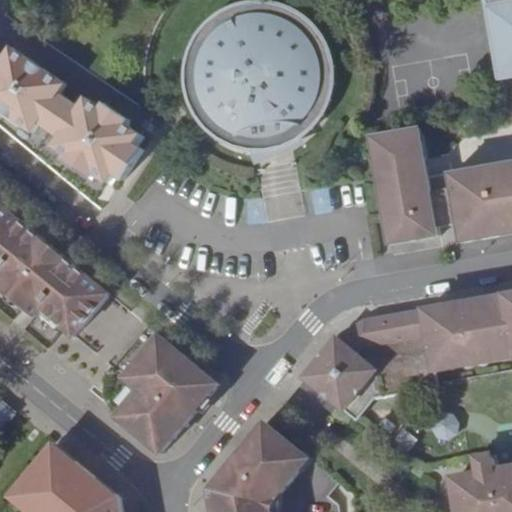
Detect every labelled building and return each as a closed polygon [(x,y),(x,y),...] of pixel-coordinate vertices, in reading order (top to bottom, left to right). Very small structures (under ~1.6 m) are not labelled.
[(511,0),(486,0),(500,90),(511,87),(511,0)] [(250,5),(224,14),(215,21),(198,38),(188,60),(186,72),(187,101),(197,123),(205,133),(222,148),(249,158),(267,159),(285,156),(299,150),(312,142),(323,130),(332,116),(340,89),(338,67),(328,40),(311,21),(297,13),(272,5),(250,5)] [(0,109),(69,155),(99,175),(111,184),(117,176),(126,181),(144,152),(136,147),(154,120),(151,113),(0,8),(0,109)] [(511,112),(372,137),(393,256),(511,234),(511,112)] [(99,175),(69,155),(65,161),(95,181),(99,175)] [(112,296),(0,204),(0,288),(34,317),(41,309),(77,338),(112,296)] [(425,311),(435,371),(442,370),(440,362),(470,356),(471,365),(511,358),(511,304),(507,306),(504,297),(461,304),(463,313),(448,316),(446,307),(425,311)] [(461,304),(446,307),(448,316),(463,313),(461,304)] [(304,377),(356,419),(390,378),(435,371),(425,311),(348,325),(304,377)] [(220,385),(161,337),(126,379),(143,393),(134,403),(129,398),(115,415),(163,455),(220,385)] [(440,362),(442,370),(471,365),(470,356),(440,362)] [(0,402),(0,426),(0,427),(13,414),(0,402)] [(437,439),(457,434),(452,414),(432,419),(437,439)] [(215,511),(270,511),(270,510),(276,509),(276,504),(271,500),(307,457),(266,423),(212,490),(215,511)] [(74,470),(79,464),(56,445),(51,451),(74,470)] [(124,511),(122,498),(118,496),(113,503),(93,486),(98,479),(79,464),(74,470),(51,451),(22,486),(13,497),(28,511),(37,511),(39,511),(124,511)] [(276,504),(313,462),(307,457),(271,500),(276,504)] [(459,476),(431,481),(434,483),(439,511),(511,511),(511,467),(477,473),(475,465),(457,468),(459,476)] [(113,503),(118,496),(98,479),(93,486),(113,503)]
